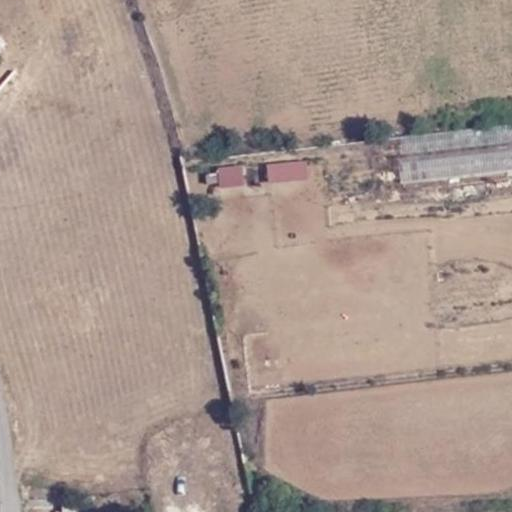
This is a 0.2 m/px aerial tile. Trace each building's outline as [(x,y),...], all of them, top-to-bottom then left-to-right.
[(177,168),(185,210),(507,176),(511,175),(511,131),(234,159),(177,168)] [(212,215),(217,259),(511,227),(511,185),(260,211),(212,215)] [(511,235),(220,267),(222,300),(511,270),(511,235)] [(511,277),(237,307),(242,333),(511,303),(511,277)] [(511,315),(240,343),(248,397),(511,371),(511,315)] [(57,511),(57,503),(18,503),(16,511),(57,511)] [(73,511),(73,503),(57,503),(57,511),(73,511)]
